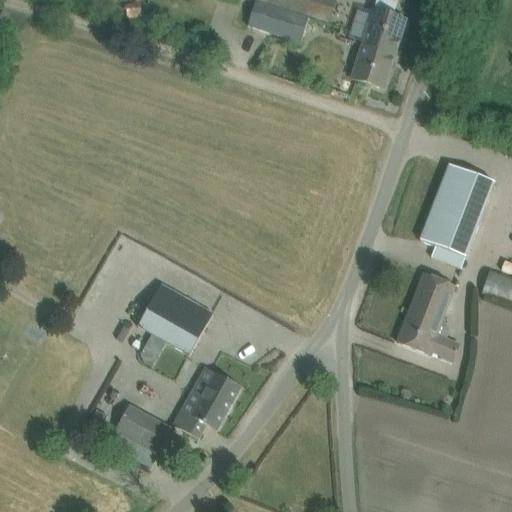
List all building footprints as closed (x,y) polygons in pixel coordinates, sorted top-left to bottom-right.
[(257,0),(329,23),(336,0),(257,0)] [(259,4),(251,29),(301,44),(309,20),(259,4)] [(351,80),(383,91),(405,22),(373,11),(351,80)] [(465,260),(495,184),(449,166),(419,242),(465,260)] [(511,276),(491,270),(482,298),(511,307),(511,276)] [(457,289),(424,276),(410,310),(442,324),(457,289)] [(213,315),(161,286),(138,329),(189,358),(213,315)] [(436,337),(442,324),(410,310),(397,344),(428,356),(430,352),(441,357),(441,359),(452,364),(459,347),(436,337)] [(240,390),(205,370),(173,427),(198,441),(205,427),(216,433),(240,390)] [(115,433),(158,456),(172,431),(129,407),(115,433)] [(96,412),(83,436),(94,442),(107,418),(96,412)]
